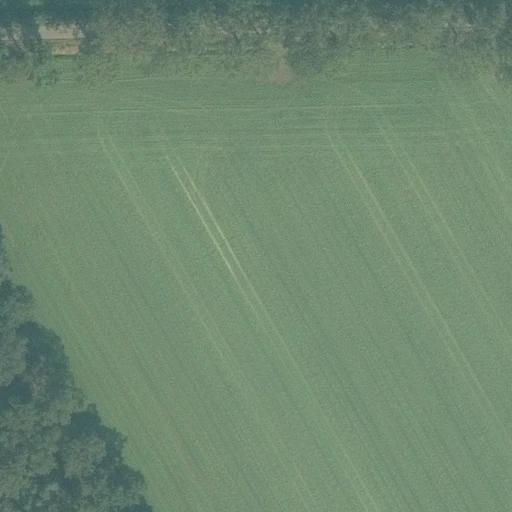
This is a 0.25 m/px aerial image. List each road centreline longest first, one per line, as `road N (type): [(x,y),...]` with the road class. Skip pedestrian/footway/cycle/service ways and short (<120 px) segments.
road 1 (unclassified): [(511,39),(0,54)]
road 2 (track): [(84,511),(0,368)]
